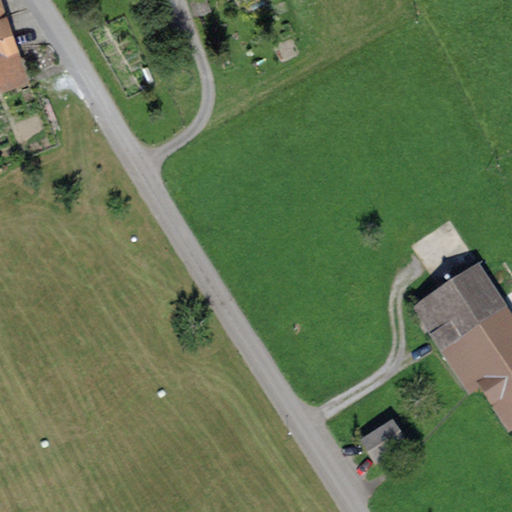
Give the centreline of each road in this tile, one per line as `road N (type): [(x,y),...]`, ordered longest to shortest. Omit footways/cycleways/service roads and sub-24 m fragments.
road 1 (residential): [(139,169),(354,511)]
road 2 (unclassified): [(139,169),(188,138),(207,105),(204,67),(178,0)]
road 3 (residential): [(35,0),(139,169)]
